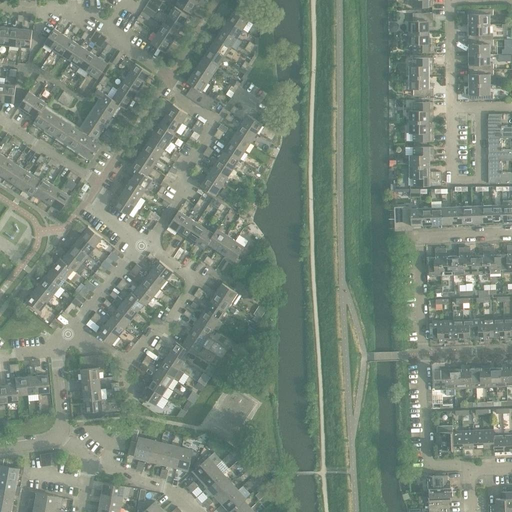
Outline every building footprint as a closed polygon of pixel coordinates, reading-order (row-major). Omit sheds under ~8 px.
[(197,4),(190,0),(179,0),(176,4),(191,14),(197,4)] [(160,8),(149,1),(146,6),(156,13),(160,8)] [(175,7),(169,16),(184,26),(190,17),(175,7)] [(469,9),(469,25),(490,25),(490,16),(493,16),(493,9),(469,9)] [(243,30),(249,21),(251,22),(253,18),(248,14),(245,18),(234,11),(228,20),(243,30)] [(410,21),(410,33),(428,33),(428,26),(433,26),(433,13),(413,13),(413,21),(410,21)] [(169,16),(163,25),(178,35),(184,26),(169,16)] [(228,20),(222,29),(237,39),(243,30),(228,20)] [(163,25),(157,34),(172,43),(178,35),(163,25)] [(490,25),(469,25),(469,40),(493,40),(493,33),(490,33),(490,25)] [(1,27),(0,33),(0,44),(9,46),(11,28),(1,27)] [(11,28),(9,46),(20,47),(22,29),(11,28)] [(22,29),(20,47),(31,48),(33,30),(22,29)] [(47,39),(45,43),(45,44),(54,50),(64,35),(54,29),(47,39)] [(222,29),(216,37),(231,47),(237,39),(222,29)] [(89,41),(95,45),(102,34),(96,31),(89,41)] [(428,33),(410,33),(410,44),(413,44),(413,52),(434,52),(434,39),(429,39),(428,33)] [(102,34),(95,45),(101,48),(108,38),(102,34)] [(172,43),(157,34),(151,43),(164,51),(166,53),(166,52),(172,43)] [(64,35),(54,50),(63,55),(72,41),(64,35)] [(216,37),(210,46),(226,56),(231,47),(216,37)] [(493,40),(469,40),(469,55),(490,55),(490,46),(493,46),(493,40)] [(72,41),(63,55),(71,61),(81,46),(72,41)] [(81,46),(71,61),(80,67),(90,52),(81,46)] [(210,46),(205,55),(220,65),(226,56),(210,46)] [(90,52),(80,67),(89,73),(99,58),(90,52)] [(205,55),(199,64),(214,74),(220,65),(205,55)] [(490,55),(469,55),(470,70),(494,70),(493,63),(490,63),(490,55)] [(99,58),(89,73),(98,79),(108,64),(99,58)] [(410,66),(410,77),(429,77),(429,70),(434,70),(434,58),(413,58),(413,66),(410,66)] [(136,63),(130,73),(145,82),(151,73),(136,63)] [(199,64),(193,73),(208,83),(214,74),(199,64)] [(494,70),(470,70),(470,85),(490,84),(490,76),(494,76),(494,70)] [(130,73),(124,81),(139,91),(145,82),(130,73)] [(197,89),(202,92),(208,83),(193,73),(187,82),(193,86),(197,89)] [(429,77),(410,77),(410,88),(413,88),(414,96),(434,96),(434,84),(429,84),(429,77)] [(124,81),(118,90),(133,100),(139,91),(124,81)] [(5,84),(3,102),(14,103),(16,88),(16,86),(5,84)] [(490,84),(470,85),(470,100),(494,100),(494,93),(490,93),(490,84)] [(186,96),(190,99),(197,89),(193,86),(186,96)] [(127,109),(105,94),(98,89),(94,94),(99,98),(98,100),(100,102),(98,106),(113,115),(120,104),(127,109)] [(197,89),(190,99),(195,102),(202,92),(197,89)] [(105,94),(127,109),(133,100),(118,90),(113,99),(105,94)] [(19,107),(28,113),(38,98),(29,92),(19,107)] [(202,92),(195,102),(199,105),(206,95),(202,92)] [(206,95),(199,105),(204,108),(211,97),(206,95)] [(211,97),(204,108),(208,111),(213,104),(215,100),(211,97)] [(38,98),(28,113),(37,118),(34,122),(35,122),(47,104),(38,98)] [(410,111),(410,122),(429,122),(429,115),(434,115),(434,102),(413,103),(413,111),(410,111)] [(47,104),(35,122),(46,130),(56,115),(45,108),(47,104)] [(173,104),(167,114),(182,123),(188,114),(173,104)] [(98,106),(90,117),(105,127),(113,115),(98,106)] [(167,114),(161,122),(176,132),(182,123),(167,114)] [(489,114),(489,138),(502,138),(511,137),(511,126),(505,127),(505,126),(502,126),(502,114),(489,114)] [(56,115),(46,130),(57,137),(67,122),(56,115)] [(234,119),(228,115),(225,119),(231,123),(234,119)] [(248,115),(242,124),(257,134),(263,125),(248,115)] [(105,127),(90,117),(83,129),(97,138),(105,127)] [(67,122),(57,137),(69,145),(78,130),(67,122)] [(161,122),(156,131),(170,141),(176,132),(161,122)] [(429,122),(410,122),(410,133),(414,133),(414,141),(434,141),(434,129),(429,129),(429,122)] [(242,124),(236,133),(251,143),(257,134),(242,124)] [(78,130),(69,145),(80,152),(90,137),(78,130)] [(156,131),(150,140),(164,150),(170,141),(156,131)] [(236,133),(230,142),(245,152),(251,143),(236,133)] [(90,137),(80,152),(92,160),(99,149),(99,150),(101,147),(101,146),(102,145),(90,137)] [(502,138),(489,138),(489,152),(489,161),(502,161),(511,160),(511,149),(505,150),(505,149),(502,149),(502,138)] [(150,140),(144,149),(159,159),(164,150),(150,140)] [(230,142),(224,150),(239,160),(245,152),(230,142)] [(410,155),(411,167),(429,166),(429,159),(434,159),(434,147),(414,147),(414,155),(410,155)] [(144,149),(138,158),(153,167),(159,159),(144,149)] [(224,150),(218,159),(234,169),(239,160),(224,150)] [(7,158),(0,168),(0,174),(6,179),(16,163),(7,158)] [(138,158),(132,167),(152,180),(153,179),(147,176),(153,167),(138,158)] [(218,159),(213,168),(228,178),(234,169),(218,159)] [(502,161),(489,161),(489,184),(511,183),(511,172),(505,173),(505,172),(502,172),(502,161)] [(16,163),(6,179),(15,184),(25,169),(16,163)] [(429,166),(411,167),(411,178),(414,178),(414,186),(434,186),(434,173),(429,173),(429,166)] [(137,170),(132,179),(146,189),(152,180),(132,167),(137,170)] [(213,168),(207,177),(222,187),(228,178),(213,168)] [(25,169),(15,184),(23,190),(33,175),(25,169)] [(434,172),(434,173),(434,186),(442,186),(442,172),(434,172)] [(33,175),(23,190),(32,196),(44,179),(43,178),(42,180),(33,175)] [(222,187),(207,177),(201,186),(216,196),(222,187)] [(44,179),(32,196),(33,196),(34,194),(43,200),(52,184),(44,179)] [(132,179),(126,188),(141,197),(146,189),(132,179)] [(70,180),(65,187),(72,191),(76,184),(70,180)] [(52,184),(43,200),(51,205),(61,190),(52,184)] [(126,188),(120,196),(135,206),(141,197),(126,188)] [(411,190),(410,190),(410,193),(410,198),(421,198),(421,194),(421,189),(411,190)] [(61,190),(51,205),(61,211),(71,196),(61,190)] [(135,206),(120,196),(114,206),(129,215),(135,206)] [(213,198),(210,204),(218,209),(222,204),(213,198)] [(511,204),(503,205),(504,222),(511,221),(511,204)] [(493,205),(483,206),(484,223),(494,222),(493,205)] [(503,205),(493,205),(494,222),(504,222),(503,205)] [(473,206),(462,207),(463,224),(473,223),(473,206)] [(483,206),(473,206),(473,223),(484,223),(483,206)] [(422,225),(421,209),(411,209),(411,207),(395,208),(396,230),(412,230),(412,226),(422,225)] [(452,207),(442,208),(443,224),(453,224),(452,207)] [(462,207),(452,207),(453,224),(463,224),(462,207)] [(432,208),(421,209),(422,225),(432,225),(432,208)] [(442,208),(432,208),(432,225),(443,224),(442,208)] [(169,226),(178,232),(188,217),(179,211),(169,226)] [(188,217),(178,232),(187,238),(197,223),(188,217)] [(197,223),(187,238),(196,243),(205,229),(197,223)] [(88,227),(82,235),(96,247),(103,238),(88,227)] [(205,229),(196,243),(204,249),(218,229),(217,229),(214,234),(205,229)] [(218,229),(204,249),(205,249),(208,244),(217,250),(227,235),(218,229)] [(82,235),(75,243),(89,255),(96,247),(82,235)] [(227,235),(217,250),(226,256),(235,241),(227,235)] [(235,241),(226,256),(235,262),(233,263),(237,266),(241,260),(237,258),(245,247),(235,241)] [(75,243),(68,252),(83,263),(89,255),(75,243)] [(508,254),(501,254),(502,273),(511,272),(511,245),(507,246),(508,254)] [(483,255),(477,255),(478,274),(490,274),(489,246),(483,247),(483,255)] [(494,246),(489,246),(490,274),(502,273),(501,254),(495,254),(494,246)] [(459,256),(453,256),(454,275),(466,275),(465,247),(459,248),(459,256)] [(470,247),(465,247),(466,275),(478,274),(477,255),(471,255),(470,247)] [(442,276),(441,248),(435,249),(435,257),(428,257),(429,276),(442,276)] [(446,248),(441,248),(442,276),(454,275),(453,256),(447,256),(446,248)] [(68,252),(62,260),(74,270),(76,272),(83,263),(68,252)] [(60,258),(53,267),(67,278),(74,270),(62,260),(60,258)] [(160,261),(153,269),(167,280),(173,272),(160,261)] [(53,267),(47,275),(61,286),(67,278),(53,267)] [(153,269),(146,278),(160,289),(167,280),(153,269)] [(47,275),(40,283),(54,294),(61,286),(47,275)] [(146,278),(140,286),(153,297),(160,289),(146,278)] [(40,283),(33,291),(48,303),(54,294),(40,283)] [(233,290),(222,283),(216,292),(231,302),(232,302),(235,305),(241,297),(241,295),(239,294),(242,291),(236,287),(233,290)] [(131,292),(147,305),(153,297),(140,286),(133,294),(131,292)] [(48,303),(33,291),(27,300),(41,311),(48,303)] [(131,292),(124,301),(138,312),(145,304),(146,306),(147,305),(131,292)] [(216,292),(210,301),(226,311),(231,302),(216,292)] [(124,301),(118,309),(132,320),(138,312),(124,301)] [(210,301),(205,310),(220,320),(226,311),(210,301)] [(261,305),(255,314),(261,318),(266,309),(261,305)] [(118,309),(111,317),(125,328),(132,320),(118,309)] [(205,310),(199,319),(214,329),(220,320),(205,310)] [(111,317),(105,325),(118,337),(125,328),(111,317)] [(504,318),(494,319),(495,338),(501,338),(501,341),(505,341),(504,318)] [(199,319),(193,328),(208,338),(214,329),(199,319)] [(484,319),(474,320),(474,339),(480,339),(480,342),(485,341),(484,319)] [(494,319),(484,319),(485,341),(489,341),(489,339),(495,338),(494,319)] [(453,320),(443,321),(444,343),(448,343),(448,340),(454,340),(453,320)] [(464,320),(453,320),(454,340),(460,340),(460,342),(464,342),(464,320)] [(474,320),(464,320),(464,342),(469,342),(469,339),(474,339),(474,320)] [(444,343),(443,321),(432,321),(433,341),(439,341),(440,343),(444,343)] [(118,337),(105,325),(98,334),(112,345),(118,337)] [(193,328),(187,336),(202,346),(208,338),(193,328)] [(176,342),(196,355),(202,346),(187,336),(181,345),(176,342)] [(160,339),(157,344),(163,348),(166,343),(160,339)] [(176,342),(170,351),(185,361),(191,352),(196,356),(196,355),(176,342)] [(163,348),(157,344),(154,348),(160,352),(163,348)] [(170,351),(164,360),(179,370),(185,361),(170,351)] [(228,351),(224,358),(231,362),(235,356),(228,351)] [(164,360),(159,369),(174,379),(179,370),(164,360)] [(502,367),(496,368),(497,387),(507,387),(506,364),(502,365),(502,367)] [(481,368),(476,368),(477,388),(487,388),(486,365),(481,366),(481,368)] [(490,365),(486,365),(487,388),(497,387),(496,368),(490,368),(490,365)] [(461,369),(455,369),(456,389),(466,388),(465,366),(461,366),(461,369)] [(470,366),(465,366),(466,388),(477,388),(476,368),(470,369),(470,366)] [(446,389),(445,367),(441,367),(441,370),(434,370),(435,390),(446,389)] [(450,367),(445,367),(446,389),(456,389),(455,369),(450,370),(450,367)] [(92,368),(87,369),(82,369),(81,369),(82,380),(100,379),(99,368),(98,368),(92,368)] [(159,369),(153,377),(168,387),(174,379),(159,369)] [(203,373),(198,381),(205,386),(210,378),(203,373)] [(47,374),(36,375),(38,394),(49,392),(47,374)] [(36,375),(25,376),(27,395),(38,394),(36,375)] [(25,376),(15,377),(17,402),(18,402),(17,396),(27,395),(25,376)] [(15,384),(5,385),(7,403),(17,402),(15,377),(14,378),(15,384)] [(153,377),(147,386),(162,396),(168,387),(153,377)] [(100,379),(82,380),(83,391),(101,389),(100,379)] [(141,396),(139,399),(144,403),(147,399),(156,405),(162,396),(147,386),(141,395),(141,396)] [(101,389),(83,391),(84,401),(102,400),(101,389)] [(102,400),(84,401),(85,412),(103,411),(103,405),(105,406),(105,407),(121,405),(120,399),(102,401),(102,400)] [(453,449),(452,426),(437,426),(437,432),(436,432),(437,444),(443,444),(443,450),(453,449)] [(453,426),(452,426),(453,449),(464,449),(463,431),(453,432),(453,426)] [(483,430),(473,431),(474,448),(484,448),(483,430)] [(494,430),(483,430),(484,448),(494,447),(494,434),(494,430)] [(473,431),(463,431),(464,449),(474,448),(473,431)] [(504,433),(494,434),(494,447),(494,451),(505,451),(504,433)] [(134,457),(146,460),(150,440),(139,437),(134,457)] [(150,440),(146,460),(156,462),(161,443),(150,440)] [(161,443),(156,462),(167,465),(171,445),(161,443)] [(171,445),(167,465),(177,467),(182,448),(171,445)] [(182,448),(177,467),(188,470),(193,451),(182,448)] [(243,457),(238,461),(243,466),(248,461),(243,457)] [(194,471),(201,480),(216,466),(209,458),(194,471)] [(0,465),(0,477),(15,480),(17,470),(18,474),(22,475),(23,470),(17,469),(0,465)] [(216,466),(201,480),(208,488),(223,474),(216,466)] [(223,474),(208,488),(216,496),(231,482),(223,474)] [(263,474),(258,478),(262,482),(267,478),(263,474)] [(429,489),(429,493),(453,492),(453,487),(451,487),(450,481),(448,481),(448,475),(428,476),(428,489),(429,489)] [(0,477),(0,487),(19,491),(20,487),(15,486),(14,489),(13,489),(15,480),(0,477)] [(231,482),(216,496),(223,504),(238,490),(231,482)] [(105,483),(102,494),(122,498),(124,487),(105,483)] [(0,487),(0,498),(11,501),(13,491),(14,492),(14,495),(19,496),(19,491),(0,487)] [(223,504),(230,511),(244,500),(246,499),(238,490),(223,504)] [(511,511),(511,491),(506,492),(502,492),(502,499),(496,499),(496,505),(488,505),(488,511),(511,511)] [(425,507),(425,509),(449,508),(449,503),(451,502),(451,496),(453,496),(453,492),(429,493),(429,497),(429,507),(425,507)] [(29,499),(28,503),(54,508),(56,497),(36,493),(36,494),(35,503),(34,503),(34,499),(29,499)] [(102,494),(100,505),(120,508),(122,498),(102,494)] [(0,498),(0,509),(12,511),(15,511),(16,508),(12,507),(10,511),(11,501),(0,498)] [(230,511),(229,511),(246,511),(251,508),(244,500),(230,511)] [(143,511),(160,511),(163,510),(155,502),(143,511)] [(53,511),(54,508),(28,503),(27,508),(32,508),(34,505),(33,511),(53,511)]
